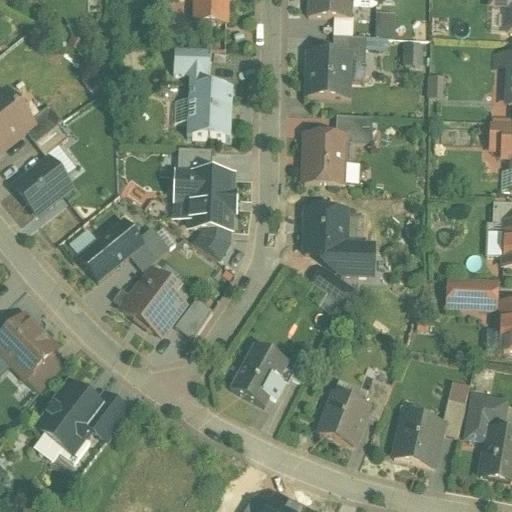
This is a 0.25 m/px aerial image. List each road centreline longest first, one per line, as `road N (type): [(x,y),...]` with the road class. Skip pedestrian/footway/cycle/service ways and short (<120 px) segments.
road 1 (residential): [(172,405),(260,267),(274,0)]
road 2 (residential): [(172,405),(351,489),(439,511)]
road 3 (residential): [(0,231),(93,334),(172,405)]
